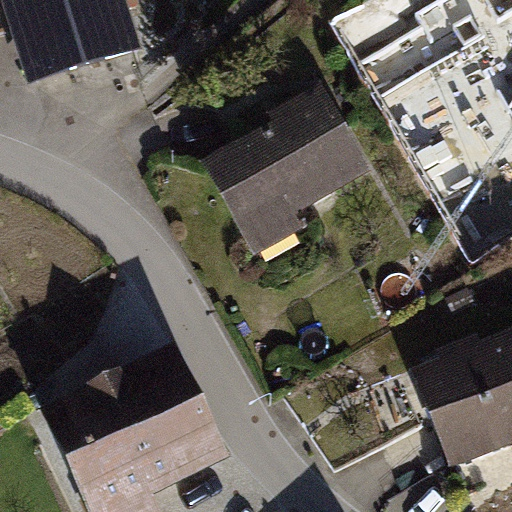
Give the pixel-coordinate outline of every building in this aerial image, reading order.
[(0,0),(0,17),(38,7),(35,0),(0,0)] [(511,6),(435,50),(497,159),(511,150),(511,6)] [(275,129),(203,168),(252,257),(308,227),(300,211),(366,175),(320,89),(269,117),(275,129)] [(511,341),(422,378),(455,460),(511,436),(511,341)] [(176,352),(42,414),(90,511),(160,511),(155,500),(228,462),(176,352)]
